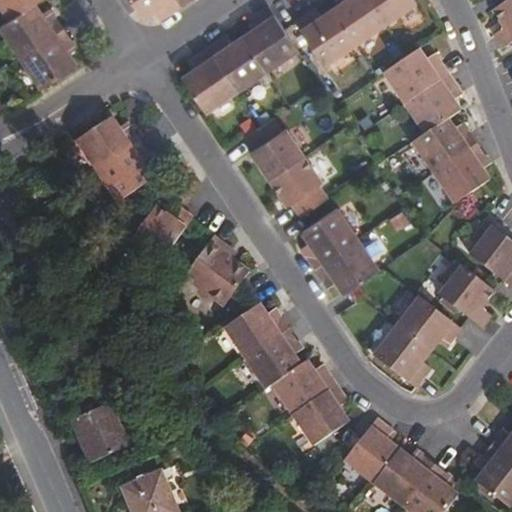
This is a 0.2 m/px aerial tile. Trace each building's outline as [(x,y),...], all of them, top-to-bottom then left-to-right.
[(0,0),(0,6),(9,20),(35,2),(37,0),(0,0)] [(130,0),(144,19),(155,12),(158,16),(165,11),(167,14),(173,10),(180,5),(176,0),(130,0)] [(386,24),(369,0),(341,0),(342,2),(332,9),(356,45),(386,24)] [(369,0),(386,24),(418,3),(415,0),(369,0)] [(494,32),(503,47),(511,40),(511,0),(503,0),(492,8),(503,26),(494,32)] [(9,20),(0,25),(0,27),(20,56),(64,26),(56,15),(52,17),(47,10),(43,13),(35,2),(9,20)] [(268,71),(299,50),(284,28),(268,5),(260,11),(255,15),(257,19),(250,24),(253,28),(243,35),(268,71)] [(51,7),(47,10),(52,17),(56,15),(51,7)] [(316,7),(313,8),(308,12),(310,16),(318,11),(316,7)] [(356,45),(332,9),(326,13),(321,16),(318,11),(310,16),(308,12),(294,21),(300,29),(324,66),(356,45)] [(255,15),(250,18),(247,20),(250,24),(257,19),(255,15)] [(64,26),(20,56),(41,87),(76,63),(70,54),(75,50),(70,43),(74,40),(64,26)] [(223,42),(230,38),(228,34),(220,39),(223,42)] [(268,71),(243,35),(233,42),(230,38),(223,42),(220,39),(208,48),(238,92),(268,71)] [(79,48),(74,40),(70,43),(75,50),(79,48)] [(206,113),(237,92),(207,48),(195,57),(197,60),(190,65),(193,69),(182,77),(206,113)] [(207,48),(237,92),(238,92),(208,48),(207,48)] [(404,102),(448,73),(441,62),(438,65),(432,58),(428,60),(419,48),(408,55),(383,72),(404,102)] [(438,65),(441,62),(436,55),(432,58),(438,65)] [(187,62),(190,65),(197,60),(195,57),(187,62)] [(448,117),(461,109),(452,96),(456,93),(451,86),(456,83),(448,73),(404,102),(425,133),(448,117)] [(451,86),(456,93),(461,91),(456,83),(451,86)] [(76,139),(97,170),(142,140),(133,128),(129,131),(124,124),(119,127),(111,115),(76,139)] [(268,179),(306,154),(287,127),(286,128),(277,115),(241,139),(250,152),(249,153),(268,179)] [(433,172),(478,142),(467,128),(464,130),(459,122),(454,126),(448,117),(425,133),(412,141),(433,172)] [(464,130),(467,128),(462,120),(459,122),(464,130)] [(128,121),(124,124),(129,131),(133,128),(128,121)] [(142,140),(97,170),(119,203),(155,179),(145,165),(150,162),(145,154),(149,151),(142,140)] [(460,199),(490,178),(484,169),(489,166),(484,159),(487,156),(478,142),(433,172),(455,203),(455,202),(460,199)] [(145,154),(150,162),(154,159),(149,151),(145,154)] [(299,216),(329,197),(321,184),(325,182),(306,154),(268,179),(287,207),(291,205),(299,216)] [(484,159),(489,166),(492,164),(487,156),(484,159)] [(187,224),(193,217),(179,207),(173,217),(155,204),(130,239),(125,245),(144,259),(149,252),(161,260),(187,224)] [(314,268),(358,238),(338,207),(302,232),(309,243),(305,245),(310,254),(307,256),(306,256),(308,259),(312,264),(313,265),(314,267),(314,268)] [(511,239),(487,220),(472,239),(479,244),(470,255),(505,282),(511,287),(511,239)] [(209,241),(183,277),(223,306),(249,270),(232,258),(234,256),(224,248),(226,245),(213,235),(209,241)] [(367,277),(379,268),(358,238),(314,268),(316,270),(317,270),(318,273),(323,281),(326,278),(333,286),(337,283),(343,293),(350,289),(367,277)] [(224,248),(234,256),(236,253),(226,245),(224,248)] [(457,260),(456,260),(441,279),(447,284),(439,295),(482,329),(492,315),(483,308),(496,291),(457,260)] [(329,289),(333,286),(326,278),(323,281),(329,289)] [(430,305),(420,296),(397,325),(432,352),(439,343),(443,346),(449,339),(452,342),(463,329),(430,305)] [(253,306),(224,326),(245,357),(289,327),(281,316),(278,318),(273,310),(268,314),(260,302),(253,306)] [(276,308),(273,310),(278,318),(281,316),(276,308)] [(432,352),(397,325),(374,356),(416,388),(426,375),(423,373),(428,366),(424,362),(432,352)] [(449,339),(443,346),(447,349),(452,342),(449,339)] [(299,341),(295,343),(300,351),(304,349),(299,341)] [(272,383),(292,414),(336,384),(328,372),(325,375),(320,367),(323,365),(315,354),(272,383)] [(326,369),(323,365),(320,367),(325,375),(328,372),(326,369)] [(336,384),(292,414),(314,446),(350,422),(343,411),(347,408),(342,400),(346,398),(336,384)] [(127,394),(121,403),(132,413),(139,404),(127,394)] [(352,405),(350,402),(349,403),(347,401),(346,398),(342,400),(347,408),(352,405)] [(111,403),(72,420),(90,463),(130,446),(111,403)] [(345,460),(374,482),(400,448),(399,448),(392,441),(395,437),(388,431),(390,429),(377,419),(345,460)] [(506,427),(501,433),(504,436),(509,429),(506,427)] [(388,431),(395,437),(397,434),(390,429),(388,431)] [(492,445),(511,461),(511,430),(509,429),(504,436),(501,433),(492,445)] [(510,508),(511,505),(511,461),(492,445),(482,458),(485,460),(479,468),(484,471),(476,481),(510,508)] [(374,482),(402,505),(435,463),(427,457),(422,453),(422,454),(416,461),(400,448),(374,482)] [(422,454),(422,453),(414,448),(412,451),(419,456),(422,454)] [(476,465),(479,468),(485,460),(482,458),(476,465)] [(435,463),(402,505),(411,511),(446,511),(459,495),(449,487),(452,482),(445,477),(447,473),(445,472),(435,463)] [(179,511),(162,471),(123,488),(132,511),(179,511)] [(445,477),(452,482),(455,479),(447,473),(445,477)]
